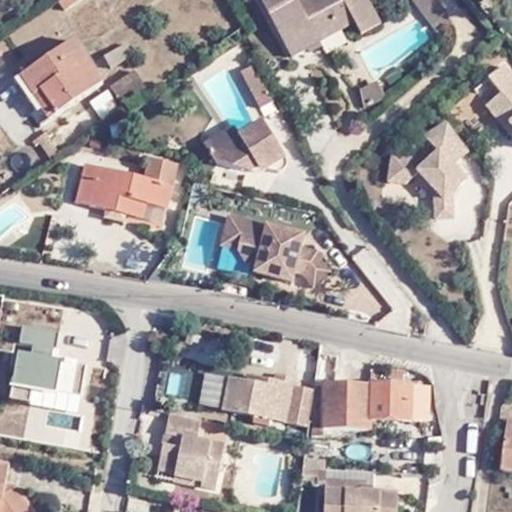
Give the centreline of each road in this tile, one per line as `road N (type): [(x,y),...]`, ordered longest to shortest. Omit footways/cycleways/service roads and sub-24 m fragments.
road 1 (unclassified): [(0,270),(511,368)]
road 2 (unknown): [(466,359),(495,287),(511,208)]
